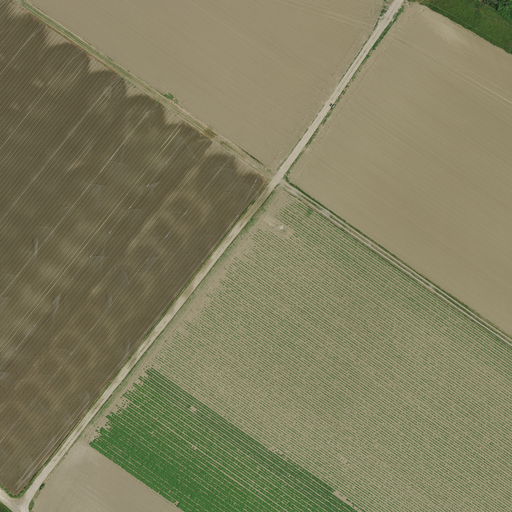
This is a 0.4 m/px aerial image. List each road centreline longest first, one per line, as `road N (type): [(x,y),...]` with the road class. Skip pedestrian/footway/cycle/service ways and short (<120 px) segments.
road 1 (track): [(18,511),(276,179),(399,0)]
road 2 (track): [(17,0),(511,342)]
